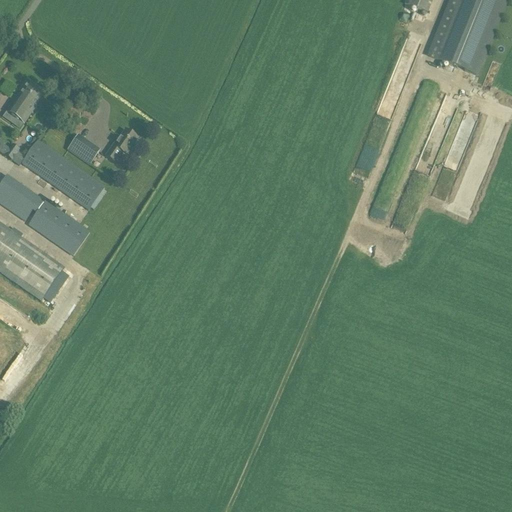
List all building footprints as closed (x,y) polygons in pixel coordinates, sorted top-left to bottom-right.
[(406,0),(404,5),(426,14),(431,0),(406,0)] [(451,0),(428,57),(477,76),(507,0),(451,0)] [(391,69),(403,74),(411,51),(399,47),(391,69)] [(17,96),(9,108),(26,120),(35,108),(33,107),(42,94),(27,85),(19,97),(17,96)] [(119,138),(105,157),(114,164),(121,154),(126,157),(137,140),(125,131),(120,138),(119,138)] [(77,138),(67,151),(89,167),(99,153),(77,138)] [(0,140),(0,153),(4,156),(9,149),(2,144),(4,143),(0,140)] [(37,141),(21,165),(89,212),(105,188),(37,141)] [(360,154),(352,162),(360,168),(367,160),(360,154)] [(394,179),(403,163),(392,157),(383,173),(394,179)] [(7,177),(0,186),(0,205),(25,223),(40,201),(7,177)] [(44,202),(28,225),(73,257),(89,233),(44,202)] [(0,225),(0,273),(41,303),(64,270),(20,239),(23,236),(13,229),(11,233),(0,225)] [(93,265),(101,260),(95,251),(87,257),(93,265)]
